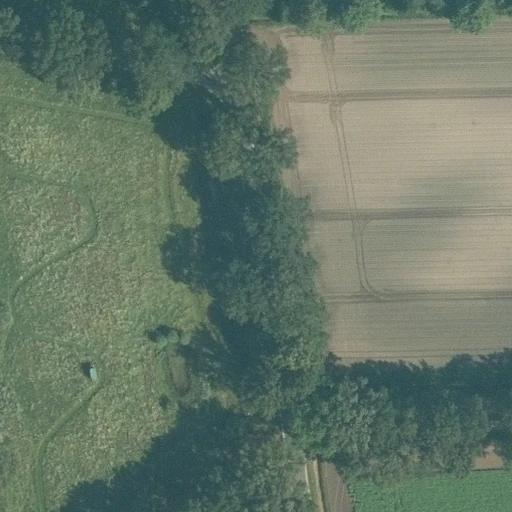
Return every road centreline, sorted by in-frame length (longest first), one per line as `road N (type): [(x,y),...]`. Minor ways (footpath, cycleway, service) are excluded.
road 1 (unclassified): [(290,433),(234,79)]
road 2 (unclassified): [(234,79),(0,39)]
road 3 (unclassified): [(290,433),(511,426)]
